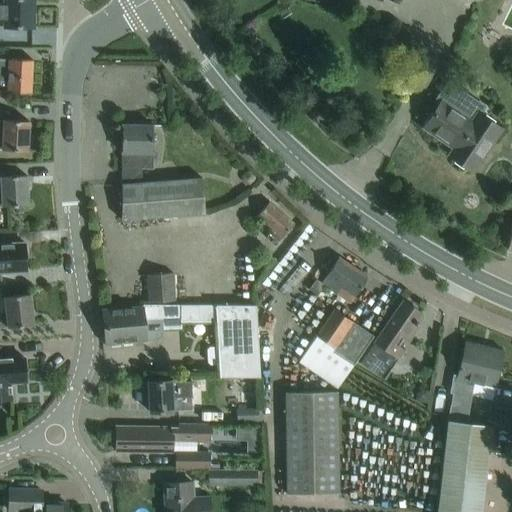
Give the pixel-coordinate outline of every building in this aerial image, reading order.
[(0,0),(0,24),(3,24),(3,26),(33,27),(33,22),(35,22),(35,13),(33,13),(33,0),(0,0)] [(9,59),(0,58),(0,99),(6,100),(7,91),(30,92),(32,60),(9,59)] [(503,129),(495,124),(481,115),(486,107),(447,81),(435,100),(441,103),(435,112),(434,111),(432,113),(433,114),(424,127),(454,148),(449,154),(474,171),(503,129)] [(0,148),(26,150),(28,120),(0,118),(0,148)] [(152,167),(152,124),(121,124),(121,182),(141,182),(141,167),(152,167)] [(25,174),(5,175),(1,176),(2,190),(0,190),(0,205),(27,204),(25,174)] [(120,219),(204,213),(201,177),(141,182),(121,182),(120,219)] [(269,201),(256,217),(262,222),(257,228),(276,244),(294,223),(269,201)] [(0,287),(1,288),(10,287),(9,286),(1,287),(0,271),(26,270),(25,242),(0,243),(0,287)] [(350,302),(368,276),(338,256),(320,282),(315,278),(308,289),(317,295),(324,285),(350,302)] [(172,272),(147,274),(149,301),(174,300),(172,272)] [(29,293),(9,295),(3,296),(5,311),(0,311),(0,327),(33,324),(29,293)] [(403,300),(391,316),(374,342),(375,342),(361,362),(384,378),(403,350),(397,346),(403,337),(408,340),(418,325),(416,323),(418,321),(416,319),(421,312),(403,300)] [(181,328),(181,321),(180,304),(140,304),(140,306),(114,308),(102,309),(105,343),(146,339),(143,319),(162,318),(162,329),(181,328)] [(180,304),(181,321),(215,321),(217,347),(209,347),(206,350),(207,362),(209,365),(218,364),(219,376),(259,376),(255,304),(180,304)] [(337,387),(353,364),(373,335),(334,308),(298,361),(337,387)] [(437,511),(479,511),(489,426),(466,421),(470,394),(491,399),(494,386),(495,386),(503,350),(464,341),(456,374),(453,374),(450,392),(452,392),(448,419),(444,457),(437,511)] [(10,382),(26,381),(24,357),(8,359),(8,360),(0,361),(0,359),(0,399),(11,398),(10,382)] [(171,379),(147,380),(149,412),(191,410),(190,379),(171,380),(171,379)] [(339,492),(337,410),(337,390),(284,391),(286,493),(339,492)] [(258,407),(236,408),(236,421),(258,420),(258,407)] [(207,469),(208,469),(209,452),(183,452),(184,441),(209,442),(210,424),(177,423),(177,426),(165,425),(165,427),(116,425),(115,450),(175,452),(174,468),(207,468),(207,469)] [(208,469),(207,469),(207,484),(257,485),(257,470),(208,469)] [(193,481),(183,481),(163,483),(165,511),(210,511),(210,495),(195,495),(193,481)] [(9,489),(8,509),(8,511),(66,511),(67,503),(41,503),(41,490),(9,489)]
